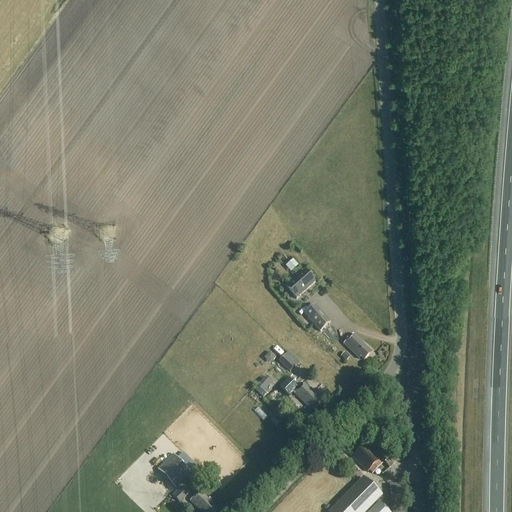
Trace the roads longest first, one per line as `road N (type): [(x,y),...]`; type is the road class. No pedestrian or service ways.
road 1 (tertiary): [(392,371),(400,328),(380,0)]
road 2 (motorway): [(511,181),(497,511)]
road 3 (tertiary): [(257,511),(392,371)]
